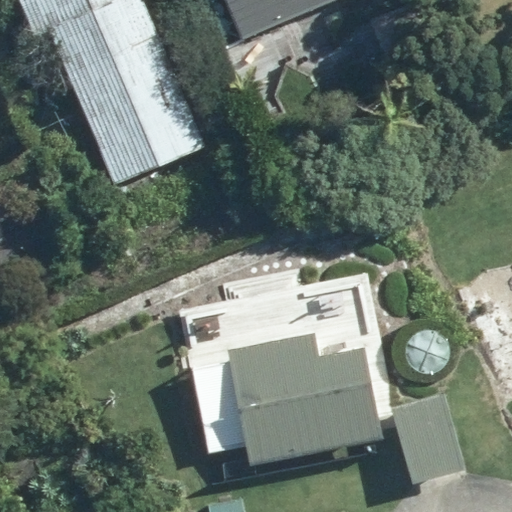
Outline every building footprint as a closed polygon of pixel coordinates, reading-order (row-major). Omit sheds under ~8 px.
[(125,178),(215,141),(156,0),(35,0),(49,33),(62,28),(125,178)] [(241,0),(256,33),(329,0),(241,0)] [(333,48),(354,110),(401,95),(379,31),(333,48)] [(260,459),(390,432),(372,343),(327,351),(322,327),(236,344),(260,459)] [(421,479),(474,463),(453,391),(400,404),(421,479)]
